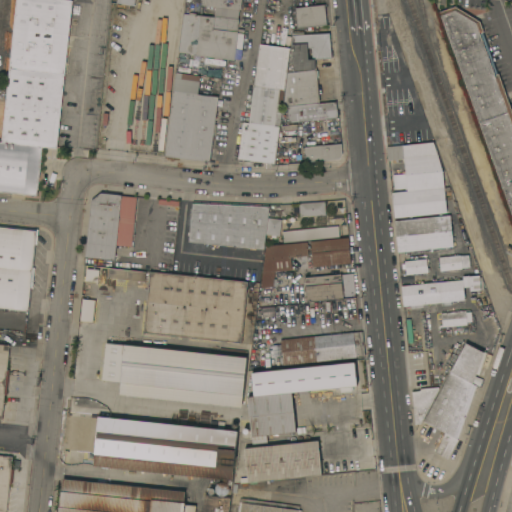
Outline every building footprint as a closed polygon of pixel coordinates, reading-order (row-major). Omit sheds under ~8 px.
[(72,0),(56,148),(41,147),(36,195),(0,191),(0,141),(2,142),(16,0),(72,0)] [(241,0),(240,10),(201,5),(201,3),(200,3),(200,0),(241,0)] [(297,27),(295,8),(324,5),(326,24),(297,27)] [(511,216),(439,12),(455,6),(479,21),(483,32),(482,32),(497,74),(498,74),(511,113),(511,216)] [(183,13),(214,17),(214,16),(238,19),(237,29),(244,30),(241,49),(235,49),(234,60),(195,55),(196,54),(179,52),(183,13)] [(292,33),(303,32),(303,34),(329,33),(330,52),(332,52),(332,57),(331,57),(331,58),(315,59),(316,70),(287,73),(290,48),(292,33)] [(274,164),(237,158),(243,122),(248,122),(259,44),(290,48),(287,73),(282,106),(274,164)] [(316,70),(319,103),(317,103),(282,106),(287,73),(316,70)] [(214,124),(216,124),(215,135),(213,135),(209,162),(164,156),(173,91),(176,73),(200,76),(197,94),(218,97),(214,124)] [(336,102),(337,118),(288,123),(288,113),(284,114),(282,111),(282,106),(317,103),(336,102)] [(295,142),(279,143),(279,138),(281,130),(281,125),(297,124),(297,129),(295,136),(295,142)] [(446,212),(395,218),(392,192),(407,191),(407,188),(395,190),(393,175),(405,173),(404,159),(388,160),(387,151),(389,146),(433,142),(442,171),(446,212)] [(306,162),(304,147),(341,144),(342,153),(339,159),(306,162)] [(102,193),(102,191),(117,193),(117,195),(136,197),(131,246),(116,245),(114,260),(85,257),(91,201),(100,193),(102,193)] [(263,250),(188,242),(189,235),(187,235),(187,232),(189,232),(192,203),(193,203),(193,201),(268,204),(268,206),(269,206),(263,250)] [(300,217),(299,203),(324,201),(325,215),(300,217)] [(450,215),(453,247),(398,252),(394,221),(450,215)] [(279,236),(266,234),(268,218),(281,219),(279,236)] [(28,310),(0,307),(0,227),(36,231),(28,310)] [(281,230),(282,241),(338,238),(338,227),(281,230)] [(348,237),(351,263),(313,267),(310,241),(348,237)] [(307,242),(307,245),(309,244),(310,249),(308,249),(308,256),(290,257),(292,270),(274,272),(272,287),(260,288),(266,246),(307,242)] [(440,271),(439,257),(460,255),(460,256),(468,255),(470,267),(461,268),(461,269),(440,271)] [(426,259),(427,268),(429,268),(429,271),(427,271),(428,272),(406,275),(405,261),(426,259)] [(146,272),(145,281),(139,281),(139,283),(144,283),(143,289),(136,288),(136,280),(107,277),(108,268),(146,272)] [(99,270),(97,282),(85,281),(86,269),(99,270)] [(247,282),(241,343),(143,333),(149,272),(247,282)] [(305,303),(304,297),(306,297),(304,278),(341,274),(353,273),(355,297),(305,303)] [(451,302),(451,305),(442,306),(441,302),(427,304),(428,307),(411,309),(410,306),(403,306),(401,286),(462,280),(462,276),(469,275),(469,276),(479,275),(479,277),(482,277),(483,289),(480,289),(480,290),(470,291),(469,286),(463,287),(465,300),(451,302)] [(79,321),(82,299),(95,300),(92,322),(79,321)] [(442,327),(441,313),(465,311),(465,312),(472,312),(473,321),(466,322),(467,325),(442,327)] [(258,367),(255,343),(280,340),(353,332),(362,332),(364,356),(356,357),(258,367)] [(446,459),(433,452),(444,432),(423,421),(464,342),(482,352),(485,352),(477,375),(475,374),(474,376),(481,379),(479,386),(475,385),(457,439),(446,459)] [(119,394),(120,382),(102,380),(105,343),(246,357),(241,407),(240,407),(239,422),(211,419),(213,404),(119,394)] [(0,344),(9,345),(2,419),(0,418),(0,344)] [(251,436),(247,397),(254,396),(252,373),(356,362),(359,387),(322,391),(322,389),(291,392),(296,432),(251,436)] [(415,424),(412,392),(420,391),(420,389),(438,387),(438,389),(420,424),(415,424)] [(352,400),(353,405),(364,404),(366,420),(346,422),(343,401),(352,400)] [(93,466),(94,454),(66,451),(70,413),(237,431),(235,455),(237,456),(235,468),(233,468),(232,480),(93,466)] [(247,476),(244,448),(298,442),(298,438),(310,436),(311,441),(318,440),(320,461),(335,460),(337,472),(233,484),(234,478),(247,476)] [(0,511),(0,455),(11,457),(5,511),(0,511)] [(58,511),(62,479),(185,492),(184,503),(185,503),(185,504),(195,505),(194,511),(58,511)] [(227,495),(224,496),(223,496),(221,496),(218,495),(216,494),(215,492),(215,489),(215,488),(216,486),(217,484),(219,482),(222,482),(223,482),(225,483),(227,484),(229,487),(229,488),(229,490),(228,493),(227,495)] [(281,503),(280,507),(285,508),(286,504),(299,505),(299,510),(301,510),(300,511),(239,511),(241,498),(248,499),(249,496),(237,495),(238,489),(249,490),(250,487),(263,488),(263,501),(281,503)] [(228,511),(202,511),(204,495),(230,498),(228,511)]
